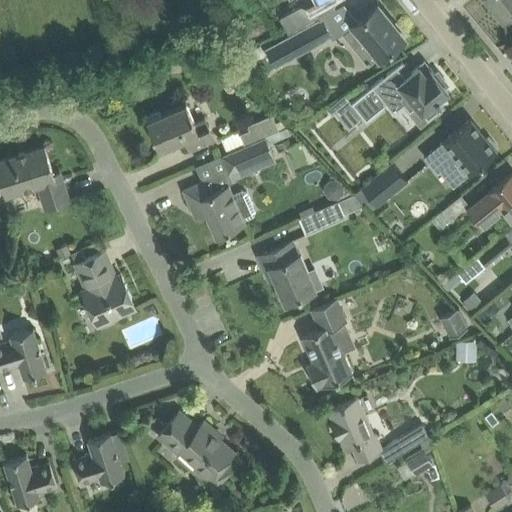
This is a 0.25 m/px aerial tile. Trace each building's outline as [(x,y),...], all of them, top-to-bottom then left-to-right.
[(511,0),(489,0),(504,18),(511,11),(511,0)] [(378,3),(343,32),(355,47),(366,39),(380,56),(405,35),(378,3)] [(310,20),(301,5),(280,16),(288,32),(310,20)] [(322,19),(280,42),(288,58),(331,34),(322,19)] [(372,85),(352,102),(366,120),(387,103),(394,112),(395,111),(404,103),(410,111),(417,105),(423,111),(428,118),(444,106),(440,101),(442,99),(441,97),(449,90),(445,85),(448,83),(438,71),(435,73),(431,67),(426,71),(420,65),(406,76),(398,66),(403,62),(402,61),(381,78),(372,85)] [(210,63),(207,69),(211,74),(217,74),(220,68),(216,63),(210,63)] [(360,116),(347,100),(350,97),(346,91),(327,106),(332,112),(335,110),(348,126),(360,116)] [(185,103),(166,111),(162,113),(160,108),(146,114),(148,119),(147,119),(160,149),(184,138),(190,150),(215,139),(205,117),(193,121),(185,103)] [(279,129),(272,113),(248,123),(249,128),(241,132),(245,144),(279,129)] [(471,117),(425,155),(438,171),(441,169),(454,185),(497,149),(495,146),(497,144),(489,135),(487,137),(471,117)] [(222,153),(228,169),(234,179),(276,160),(269,143),(291,133),(288,125),(279,129),(245,144),(222,153)] [(289,137),(276,143),(279,148),(291,143),(289,137)] [(45,207),(50,206),(69,200),(60,170),(54,172),(45,145),(0,158),(0,174),(6,193),(38,183),(45,207)] [(370,210),(401,184),(386,166),(355,191),(370,210)] [(227,169),(184,189),(193,210),(204,205),(217,235),(246,222),(245,219),(254,215),(256,210),(247,191),(242,189),(233,192),(229,183),(233,181),(227,169)] [(471,213),(480,223),(481,224),(501,208),(510,220),(511,218),(511,171),(487,191),(491,195),(470,212),(471,213)] [(353,193),(339,199),(345,212),(364,203),(353,193)] [(440,230),(452,220),(470,205),(462,194),(431,219),(440,230)] [(314,210),(299,216),(306,233),(321,226),(314,210)] [(491,246),(480,255),(487,263),(498,255),(511,242),(511,231),(511,230),(491,246)] [(277,245),(259,253),(266,270),(272,268),(286,301),(304,293),(315,288),(323,284),(315,265),(307,269),(299,251),(297,252),(292,239),(277,245)] [(66,244),(57,248),(60,256),(70,252),(66,244)] [(83,290),(90,304),(97,323),(136,306),(121,273),(113,277),(108,266),(111,265),(105,250),(76,262),(87,288),(83,290)] [(478,256),(458,272),(463,278),(466,281),(485,266),(478,256)] [(458,272),(444,284),(448,290),(463,278),(458,272)] [(476,294),(465,304),(471,311),(482,301),(476,294)] [(311,308),(319,327),(302,335),(313,360),(307,363),(317,386),(323,384),(324,385),(352,372),(332,326),(347,320),(336,297),(311,308)] [(152,314),(157,311),(153,302),(144,307),(147,312),(152,314)] [(458,307),(441,316),(450,335),(467,326),(458,307)] [(0,335),(0,368),(0,370),(14,365),(14,366),(20,364),(24,376),(47,369),(41,350),(34,328),(11,335),(13,340),(0,344),(0,343),(0,336),(0,335)] [(457,342),(457,359),(477,359),(477,342),(457,342)] [(358,395),(347,400),(329,407),(333,417),(330,418),(339,438),(341,437),(345,446),(352,443),(359,459),(383,448),(376,432),(374,433),(358,395)] [(511,406),(504,396),(497,401),(508,416),(511,413),(511,406)] [(198,468),(217,485),(230,470),(223,464),(235,450),(212,431),(214,428),(204,419),(198,426),(179,410),(158,434),(179,451),(181,449),(200,466),(198,468)] [(423,423),(398,438),(406,451),(430,436),(423,423)] [(125,474),(117,450),(111,431),(88,439),(92,450),(86,452),(86,453),(74,457),(82,482),(101,476),(103,481),(125,474)] [(424,450),(408,460),(416,473),(433,463),(424,450)] [(403,460),(399,453),(388,460),(392,467),(403,460)] [(58,485),(56,479),(50,460),(37,464),(37,463),(31,465),(28,454),(5,461),(18,503),(42,495),(41,491),(58,485)] [(511,496),(511,475),(486,492),(495,507),(511,496)]
